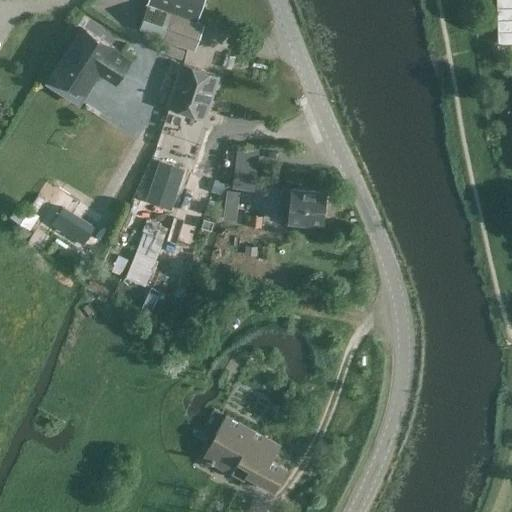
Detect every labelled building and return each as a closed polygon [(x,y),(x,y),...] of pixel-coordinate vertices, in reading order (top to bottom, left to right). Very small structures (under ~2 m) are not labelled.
[(148,0),(138,29),(189,48),(205,0),(148,0)] [(83,27),(54,73),(85,93),(98,73),(115,84),(131,58),(83,27)] [(220,76),(182,63),(168,106),(205,118),(220,76)] [(240,145),(236,172),(256,174),(259,172),(262,148),(240,145)] [(156,189),(153,195),(159,198),(158,200),(175,206),(187,176),(164,167),(155,188),(156,189)] [(215,180),(211,191),(222,194),(226,183),(215,180)] [(227,188),(226,218),(239,218),(239,188),(227,188)] [(326,192),(284,190),(281,219),(323,223),(326,192)] [(18,202),(9,217),(30,230),(39,215),(18,202)] [(251,215),(251,225),(261,227),(262,217),(251,215)] [(149,218),(127,275),(147,283),(169,226),(149,218)] [(226,415),(216,433),(223,437),(210,461),(244,480),(247,475),(275,490),(287,469),(267,458),(275,442),(226,415)]
